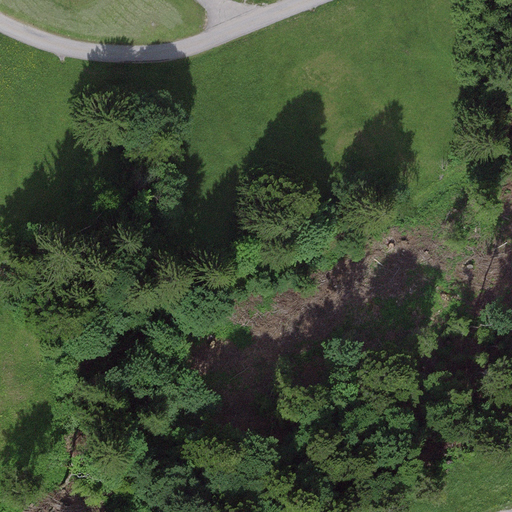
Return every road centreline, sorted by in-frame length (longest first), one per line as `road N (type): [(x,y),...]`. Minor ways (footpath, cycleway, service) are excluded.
road 1 (unclassified): [(0,23),(72,49),(146,54),(312,0)]
road 2 (unclassified): [(307,511),(0,476)]
